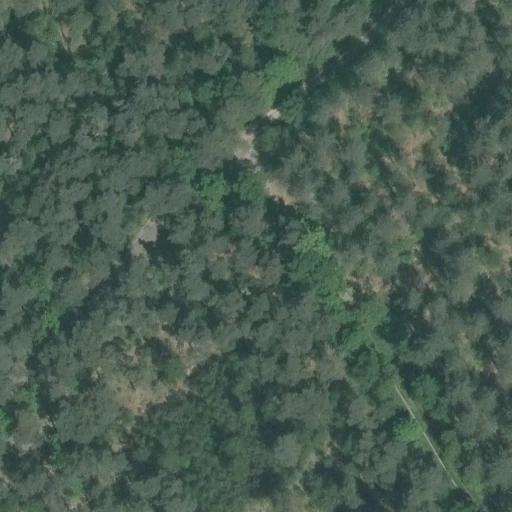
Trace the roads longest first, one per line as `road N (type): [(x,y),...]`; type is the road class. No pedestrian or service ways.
road 1 (track): [(245,160),(330,276),(479,511)]
road 2 (track): [(245,160),(0,412)]
road 3 (track): [(406,0),(245,160)]
